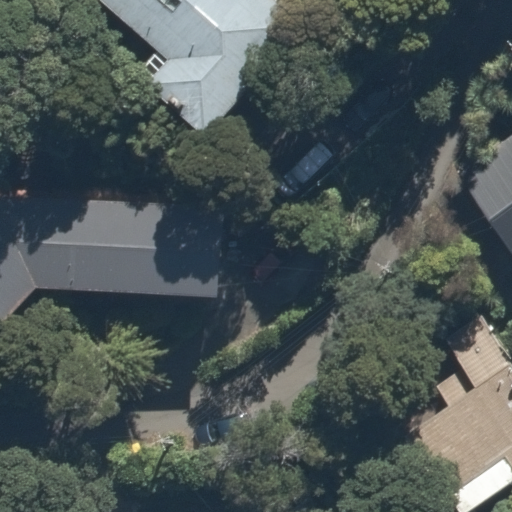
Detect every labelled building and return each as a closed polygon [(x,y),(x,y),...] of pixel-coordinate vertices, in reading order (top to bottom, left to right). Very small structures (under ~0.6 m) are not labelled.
[(297,0),(88,0),(158,53),(139,79),(219,140),(316,14),(297,0)] [(511,161),(466,192),(511,261),(511,161)] [(241,312),(247,212),(41,193),(0,220),(0,345),(63,303),(241,312)] [(506,511),(511,507),(511,362),(478,323),(450,347),(482,383),(367,481),(393,511),(506,511)] [(303,511),(329,511),(321,500),(303,511)]
